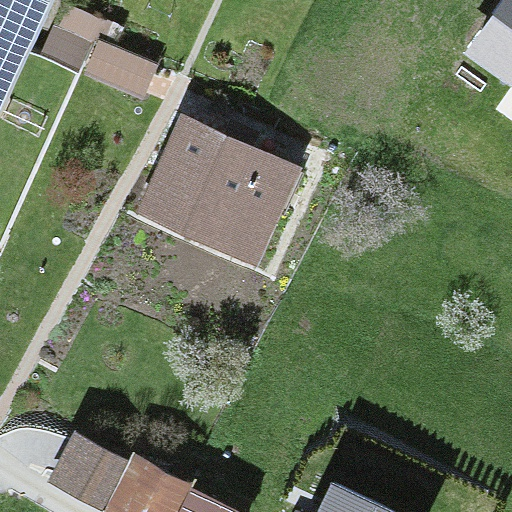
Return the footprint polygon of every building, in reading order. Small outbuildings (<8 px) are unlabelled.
[(0,0),(0,99),(45,0),(0,0)] [(110,19),(68,0),(57,25),(97,45),(110,19)] [(511,65),(511,0),(491,0),(468,41),(511,65)] [(53,23),(40,51),(83,72),(97,45),(53,23)] [(158,61),(98,35),(83,72),(143,97),(158,61)] [(298,163),(181,111),(140,204),(257,256),(298,163)] [(124,456),(75,432),(53,478),(101,502),(124,456)] [(172,511),(191,478),(132,447),(98,511),(172,511)] [(405,511),(330,477),(313,511),(405,511)] [(247,511),(248,511),(190,482),(175,511),(247,511)]
